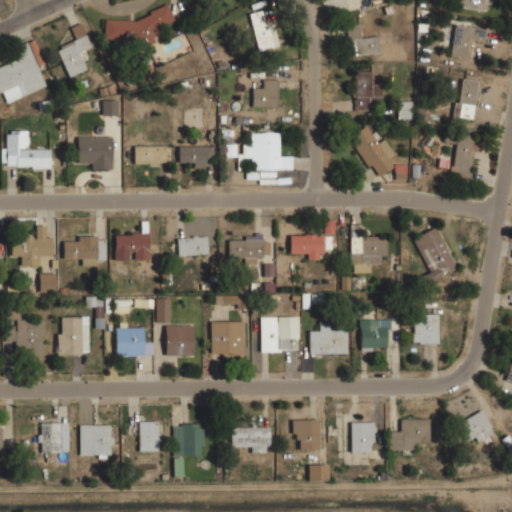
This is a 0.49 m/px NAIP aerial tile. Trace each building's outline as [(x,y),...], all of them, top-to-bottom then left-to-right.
[(488,0),(458,0),(457,6),(486,11),(488,0)] [(257,49),(274,44),(264,8),(247,12),(257,49)] [(103,14),(102,41),(157,41),(157,23),(169,24),(170,15),(103,14)] [(67,76),(89,67),(83,51),(91,48),(80,22),(70,26),(74,37),(55,46),(67,76)] [(485,29),(454,23),(448,54),(468,58),(472,37),(483,39),(485,29)] [(379,53),(379,33),(357,33),(357,24),(348,24),(348,53),(379,53)] [(45,86),(27,41),(13,47),(17,58),(0,64),(0,96),(2,102),(45,86)] [(354,71),(354,110),(371,110),(371,100),(380,100),(381,86),(371,86),(371,71),(354,71)] [(478,79),(457,76),(451,115),(472,119),(478,79)] [(276,105),(276,78),(260,78),(260,87),(251,87),(251,105),(276,105)] [(116,114),(116,98),(101,98),(101,114),(116,114)] [(411,118),(411,99),(397,99),(397,118),(411,118)] [(386,158),(390,155),(368,122),(346,137),(374,177),(391,165),(386,158)] [(0,167),(50,167),(50,148),(28,148),(28,129),(6,129),(6,146),(0,146),(0,167)] [(241,159),(251,159),(251,170),(289,170),(289,160),(279,160),(279,131),(250,131),(250,142),(241,142),(241,159)] [(76,158),(85,158),(85,168),(112,168),(112,134),(76,134),(76,158)] [(449,179),(469,181),(474,136),(454,134),(449,179)] [(165,144),(132,144),(132,162),(165,162),(165,144)] [(209,166),(209,144),(177,144),(177,166),(209,166)] [(411,237),(428,271),(421,274),(426,283),(456,268),(434,225),(411,237)] [(19,235),(19,244),(10,244),(10,255),(20,255),(20,265),(41,265),(41,255),(51,255),(50,226),(31,226),(32,235),(19,235)] [(349,271),(372,271),(372,261),(385,261),(385,235),(357,235),(357,226),(349,226),(349,271)] [(148,258),(147,231),(113,231),(113,250),(131,250),(132,259),(148,258)] [(288,233),(288,253),(298,253),(298,258),(322,258),(323,233),(288,233)] [(61,234),(61,260),(104,260),(104,235),(61,234)] [(266,256),(265,234),(226,235),(226,257),(244,257),(244,266),(255,265),(254,256),(266,256)] [(206,254),(206,235),(175,235),(175,254),(206,254)] [(55,272),(36,272),(36,282),(26,282),(26,294),(55,294),(55,272)] [(213,295),(214,304),(236,304),(236,309),(244,309),(244,294),(213,295)] [(169,322),(168,297),(154,298),(154,322),(169,322)] [(437,312),(411,312),(411,343),(437,343),(437,312)] [(56,354),(87,354),(87,314),(56,314),(56,354)] [(259,351),(297,351),(297,314),(259,314),(259,351)] [(44,317),(13,317),(13,325),(3,325),(3,340),(13,340),(14,353),(44,353),(44,317)] [(387,318),(359,318),(359,348),(387,348),(387,318)] [(243,319),(208,319),(208,354),(243,354),(243,319)] [(307,331),(307,354),(346,354),(346,330),(335,330),(335,321),(317,321),(317,331),(307,331)] [(163,354),(192,354),(192,324),(163,324),(163,354)] [(113,354),(150,354),(150,336),(141,336),(141,326),(113,326),(113,354)] [(456,420),(465,443),(491,433),(483,410),(456,420)] [(428,417),(398,416),(398,428),(386,428),(386,449),(416,449),(416,438),(428,438),(428,417)] [(290,418),(290,439),(299,439),(299,448),(317,448),(317,418),(290,418)] [(137,450),(158,450),(158,419),(127,419),(128,431),(137,431),(137,450)] [(36,420),(36,451),(67,451),(67,420),(36,420)] [(371,420),(349,420),(349,451),(371,451),(371,420)] [(113,423),(77,423),(77,457),(113,457),(113,423)] [(203,423),(171,423),(171,475),(181,475),(181,455),(203,455),(203,423)] [(268,451),(268,425),(229,425),(229,444),(248,444),(248,451),(268,451)] [(306,480),(326,480),(326,462),(306,462),(306,480)]
